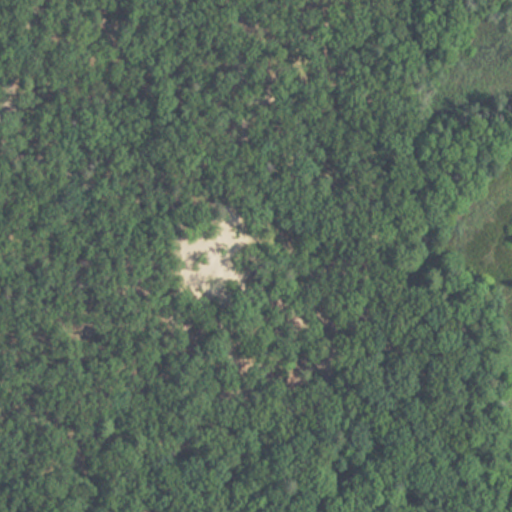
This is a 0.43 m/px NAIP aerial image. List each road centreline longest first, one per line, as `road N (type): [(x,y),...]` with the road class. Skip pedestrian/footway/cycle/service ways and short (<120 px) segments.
road 1 (residential): [(333,511),(316,464),(350,253),(361,0)]
road 2 (residential): [(0,138),(39,107),(91,0)]
